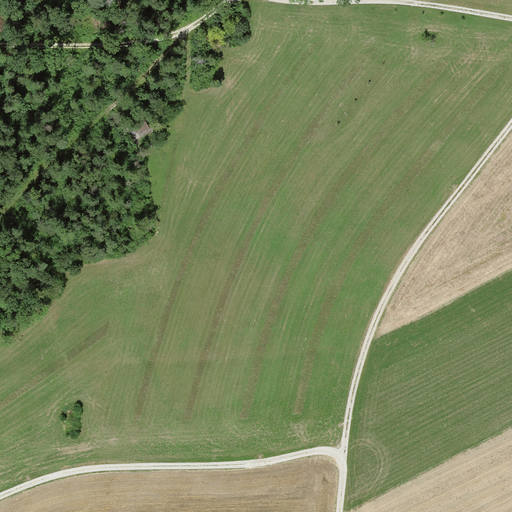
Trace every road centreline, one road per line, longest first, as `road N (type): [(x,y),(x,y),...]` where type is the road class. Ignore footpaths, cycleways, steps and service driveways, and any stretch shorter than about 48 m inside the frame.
road 1 (track): [(511,121),(387,289),(347,408),(338,511)]
road 2 (track): [(341,455),(74,470),(0,496)]
road 3 (track): [(0,212),(117,103),(177,33)]
road 4 (track): [(0,43),(101,46),(177,33),(231,0)]
road 5 (track): [(279,0),(398,1),(511,19)]
road 6 (track): [(165,216),(187,73),(177,33)]
